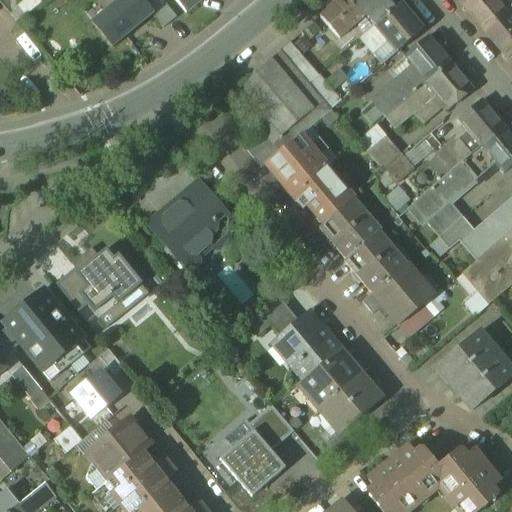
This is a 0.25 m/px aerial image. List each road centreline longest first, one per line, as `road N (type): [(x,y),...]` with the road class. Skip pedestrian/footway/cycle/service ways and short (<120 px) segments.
road 1 (residential): [(167,93),(419,400)]
road 2 (residential): [(419,400),(294,511)]
road 3 (tertiary): [(167,93),(279,0)]
road 4 (residential): [(221,511),(138,405)]
road 5 (residential): [(426,0),(511,100)]
road 6 (residential): [(78,131),(0,26)]
